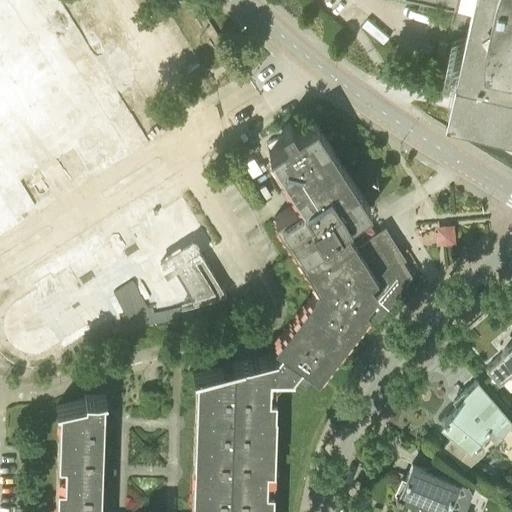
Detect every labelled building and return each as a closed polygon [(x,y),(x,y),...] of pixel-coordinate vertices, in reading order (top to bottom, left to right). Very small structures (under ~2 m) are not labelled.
[(474,0),(460,63),(456,82),(456,83),(458,83),(456,89),(511,102),(511,118),(510,126),(511,126),(511,0),(414,0),(459,10),(461,0),(474,0)] [(317,286),(273,343),(279,348),(301,364),(317,376),(367,311),(376,318),(399,289),(410,274),(401,259),(405,256),(392,236),(375,247),(367,235),(355,243),(342,222),(348,218),(349,221),(370,208),(314,119),(295,131),(289,121),(280,127),(286,137),(268,148),(301,202),(295,206),(294,204),(274,216),(317,286)] [(502,352),(485,368),(498,383),(511,371),(511,341),(501,351),(502,352)] [(99,511),(103,396),(105,395),(105,393),(96,395),(84,395),(84,398),(55,405),(55,407),(59,406),(55,511),(270,511),(275,384),(281,376),(292,377),(292,374),(301,364),(279,348),(275,354),(192,373),(193,375),(195,374),(191,511),(99,511)] [(495,436),(509,418),(490,394),(477,379),(459,395),(461,397),(446,416),(445,416),(443,418),(444,419),(441,422),(455,434),(444,448),(448,452),(449,451),(465,468),(477,456),(464,446),(484,427),(495,436)] [(420,502),(415,511),(463,511),(464,511),(471,493),(469,486),(429,469),(411,462),(405,477),(406,478),(399,493),(396,491),(394,495),(400,498),(401,494),(420,502)]
